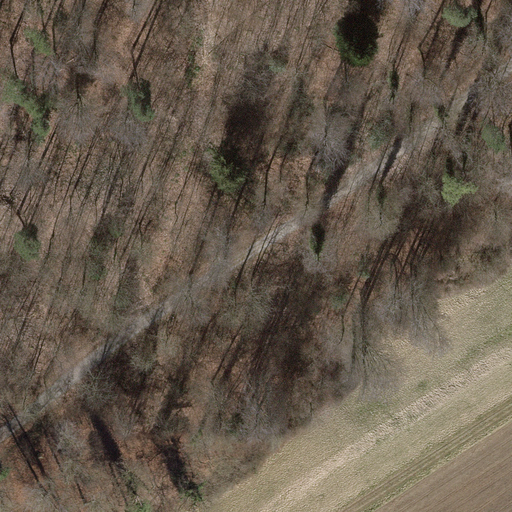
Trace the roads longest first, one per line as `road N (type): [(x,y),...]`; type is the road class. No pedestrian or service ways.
road 1 (track): [(0,441),(88,359),(403,148),(511,64)]
road 2 (track): [(354,511),(511,409)]
